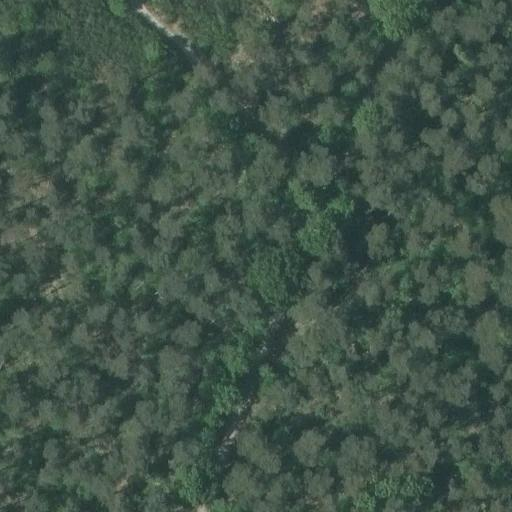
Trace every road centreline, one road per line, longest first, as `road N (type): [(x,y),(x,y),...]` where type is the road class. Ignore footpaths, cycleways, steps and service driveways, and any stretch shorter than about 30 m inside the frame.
road 1 (track): [(198,511),(326,186),(133,0)]
road 2 (track): [(318,202),(467,511)]
road 3 (track): [(326,186),(411,0)]
